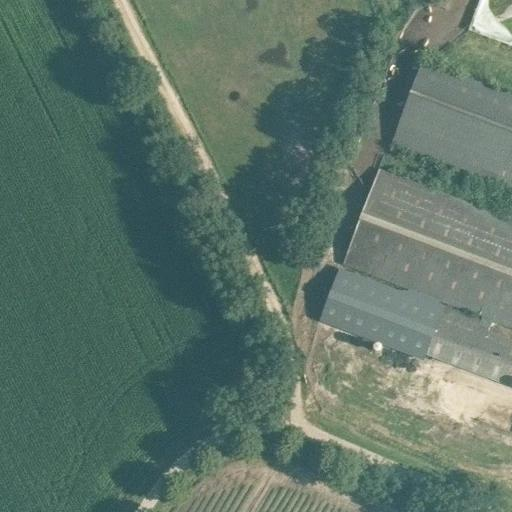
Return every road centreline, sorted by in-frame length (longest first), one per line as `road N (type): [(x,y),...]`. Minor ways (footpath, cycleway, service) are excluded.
road 1 (track): [(119,0),(271,311),(294,376),(292,427)]
road 2 (unclassified): [(488,511),(292,427),(242,430),(201,448),(145,511)]
